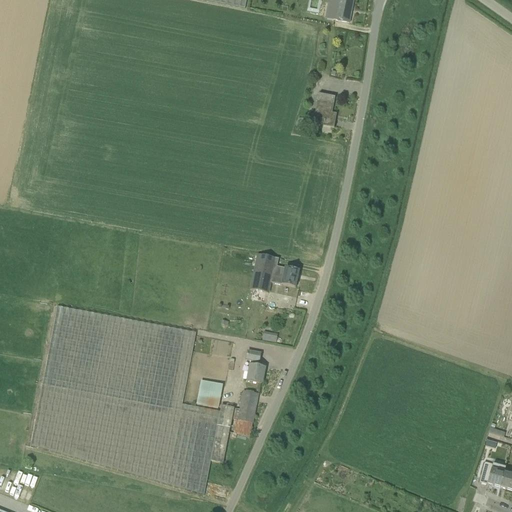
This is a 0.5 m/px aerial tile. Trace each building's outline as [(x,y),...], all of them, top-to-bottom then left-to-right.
[(202,0),(245,8),(246,0),(202,0)] [(353,0),(337,0),(334,21),(349,24),(353,0)] [(334,130),(334,128),(335,120),(331,119),(335,98),(319,95),(314,117),(317,118),(315,126),(334,130)] [(299,273),(295,272),(273,267),(271,267),(272,260),(260,258),(253,287),(268,290),(269,283),(270,283),(295,289),(299,273)] [(229,433),(250,437),(252,425),(258,395),(243,392),(240,411),(234,410),(221,407),(220,414),(184,407),(197,334),(83,313),(56,308),(42,386),(31,447),(43,450),(204,496),(210,465),(210,463),(224,465),(226,449),(229,433)] [(262,341),(276,344),(277,336),(263,333),(262,341)] [(260,355),(248,353),(246,360),(251,361),(247,382),(262,385),(265,369),(258,368),(259,363),(260,355)] [(201,383),(196,406),(218,411),(223,387),(201,383)] [(489,434),(502,438),(504,439),(505,434),(494,431),(490,429),(489,434)] [(505,469),(484,464),(479,484),(487,487),(487,486),(500,490),(499,490),(500,490),(504,475),(505,469)] [(511,493),(511,477),(504,475),(500,490),(511,492),(511,493)]
